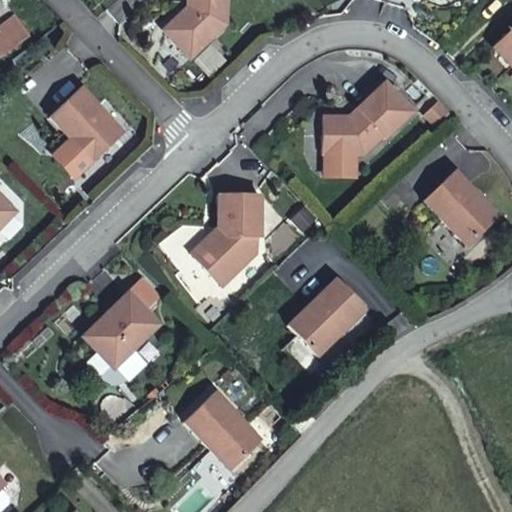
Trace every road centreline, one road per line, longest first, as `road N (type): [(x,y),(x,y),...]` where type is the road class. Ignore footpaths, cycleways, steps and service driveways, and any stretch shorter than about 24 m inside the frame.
road 1 (residential): [(198,146),(304,44),(360,34),(414,54),(511,159)]
road 2 (residential): [(511,295),(367,382),(241,511)]
road 3 (residential): [(0,336),(198,146)]
road 4 (residential): [(198,146),(61,0)]
